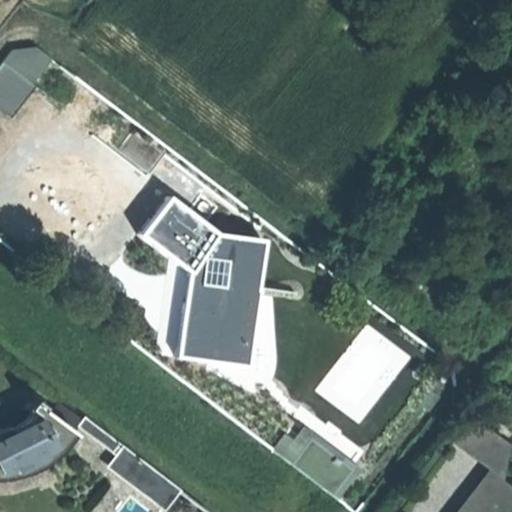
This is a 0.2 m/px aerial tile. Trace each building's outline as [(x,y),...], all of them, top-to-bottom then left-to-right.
[(13,52),(0,66),(0,111),(5,115),(50,60),(35,49),(13,52)] [(254,303),(263,241),(215,234),(167,199),(140,236),(192,274),(186,306),(183,306),(175,356),(224,363),(225,351),(247,354),(254,303)] [(57,403),(46,416),(70,434),(80,421),(57,403)] [(24,409),(29,413),(33,408),(28,404),(24,409)] [(46,416),(34,407),(33,408),(29,413),(24,422),(10,431),(9,428),(0,429),(0,480),(6,480),(18,476),(28,474),(39,467),(50,460),(59,451),(63,446),(71,435),(70,434),(46,416)] [(120,446),(83,418),(79,424),(115,451),(120,446)] [(486,470),(494,476),(498,479),(506,443),(472,418),(452,444),(486,470)] [(354,477),(298,433),(279,458),(336,501),(354,477)] [(178,490),(120,446),(115,451),(109,461),(167,506),(178,490)] [(465,511),(494,476),(486,470),(453,511),(465,511)] [(511,511),(511,490),(498,479),(494,476),(465,511),(511,511)]
